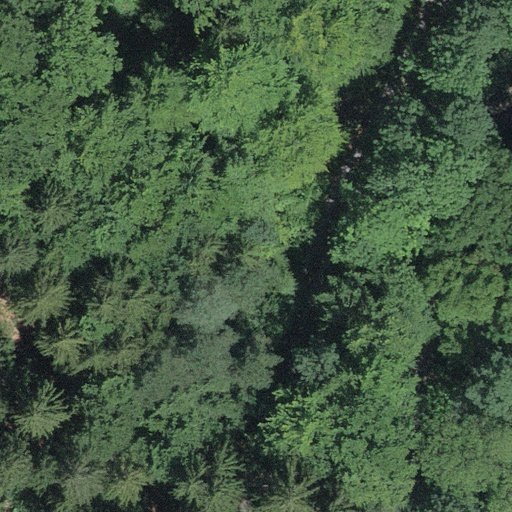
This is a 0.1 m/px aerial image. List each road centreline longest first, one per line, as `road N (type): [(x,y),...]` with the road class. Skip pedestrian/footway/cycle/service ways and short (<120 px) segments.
road 1 (track): [(248,511),(270,398),(323,240),(442,0)]
road 2 (track): [(511,83),(460,195),(430,285),(416,375),(418,511)]
